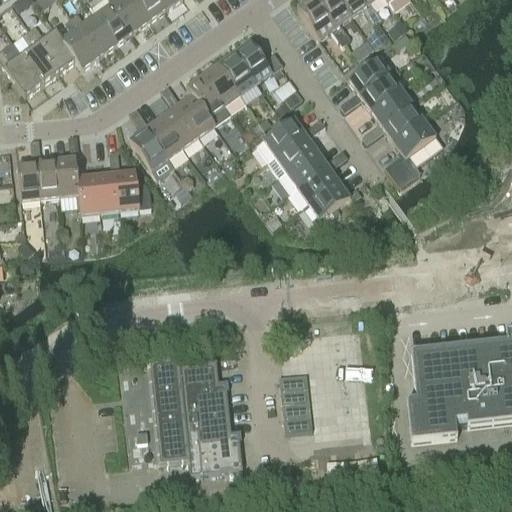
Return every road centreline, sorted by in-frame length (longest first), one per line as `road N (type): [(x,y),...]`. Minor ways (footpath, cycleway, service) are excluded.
road 1 (residential): [(0,386),(95,330),(128,322),(511,274)]
road 2 (residential): [(254,13),(108,114),(71,129),(0,133)]
road 3 (residential): [(372,182),(254,13)]
